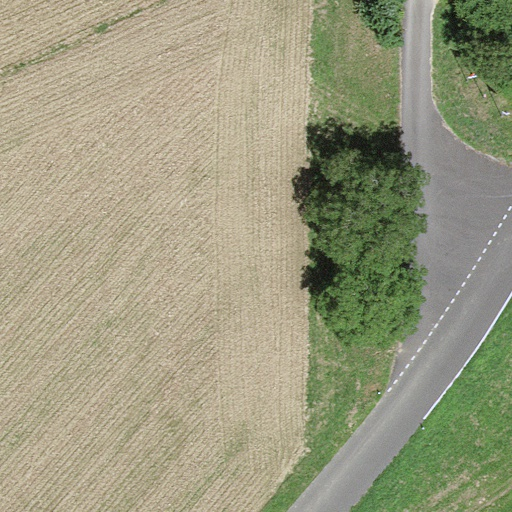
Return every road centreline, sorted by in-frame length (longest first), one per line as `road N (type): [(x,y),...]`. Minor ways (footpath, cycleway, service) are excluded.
road 1 (track): [(457,346),(443,263),(425,11)]
road 2 (tertiary): [(331,511),(511,266)]
